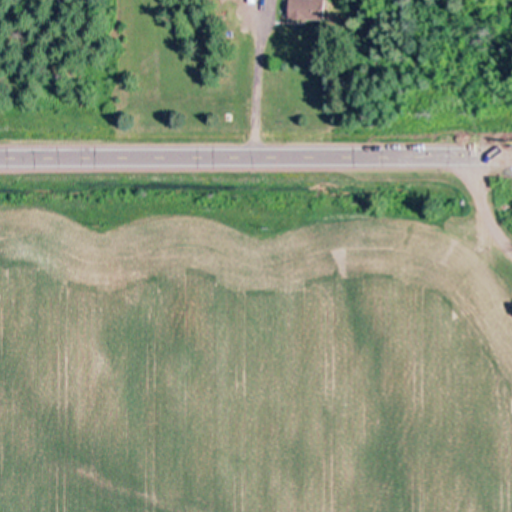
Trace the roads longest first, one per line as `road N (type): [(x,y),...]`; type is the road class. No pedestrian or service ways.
road 1 (secondary): [(511,163),(0,163)]
road 2 (residential): [(402,163),(511,313)]
